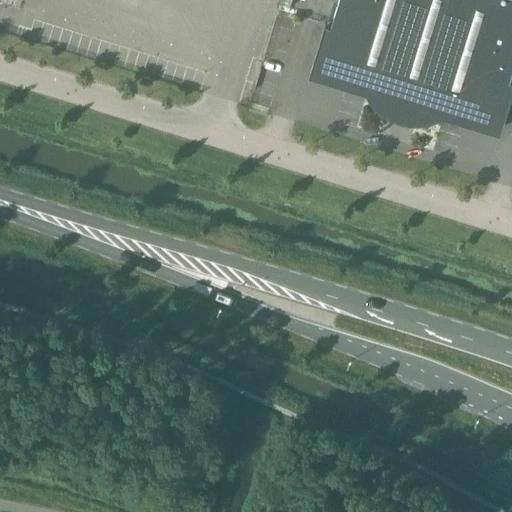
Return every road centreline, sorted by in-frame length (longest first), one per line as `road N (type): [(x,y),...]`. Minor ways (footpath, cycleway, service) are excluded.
road 1 (primary): [(0,201),(511,412)]
road 2 (unclassified): [(511,224),(0,62)]
road 3 (primary): [(511,355),(0,200)]
